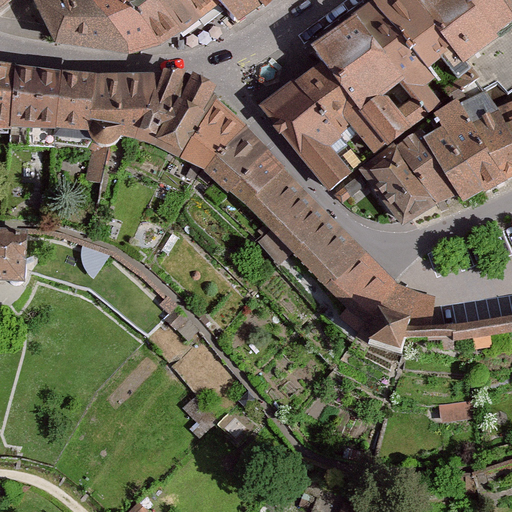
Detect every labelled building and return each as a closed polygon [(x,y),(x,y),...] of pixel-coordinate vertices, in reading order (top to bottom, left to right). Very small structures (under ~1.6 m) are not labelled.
[(0,0),(0,19),(22,0),(0,0)] [(85,0),(42,0),(33,4),(48,35),(55,51),(130,61),(85,0)] [(85,0),(130,61),(162,53),(123,0),(85,0)] [(123,0),(162,53),(174,44),(182,38),(149,0),(123,0)] [(173,0),(149,0),(182,38),(197,27),(173,0)] [(173,0),(197,27),(219,9),(210,0),(173,0)] [(210,0),(219,9),(223,14),(238,31),(262,11),(252,0),(210,0)] [(252,0),(262,11),(268,17),(287,0),(252,0)] [(407,0),(384,0),(372,8),(428,77),(452,57),(407,0)] [(459,0),(407,0),(452,57),(463,71),(496,46),(495,45),(459,0)] [(511,19),(496,0),(459,0),(495,45),(511,31),(511,19)] [(511,0),(496,0),(511,19),(511,0)] [(372,8),(351,25),(428,118),(448,101),(428,77),(372,8)] [(351,25),(312,57),(321,69),(385,152),(386,154),(428,118),(351,25)] [(321,69),(297,87),(340,140),(350,132),(374,160),(385,152),(321,69)] [(0,73),(0,136),(11,137),(16,76),(0,73)] [(60,80),(16,76),(11,137),(55,138),(60,80)] [(187,79),(162,78),(161,81),(137,146),(155,151),(187,79)] [(218,93),(187,79),(155,151),(180,167),(213,103),(218,93)] [(55,138),(90,140),(95,81),(60,80),(55,138)] [(119,141),(137,146),(161,81),(95,81),(90,140),(90,145),(92,149),(96,153),(100,155),(105,156),(110,155),(114,152),(117,148),(119,144),(119,141)] [(340,140),(297,87),(263,114),(329,195),(352,177),(331,152),(343,143),(340,140)] [(205,179),(246,134),(213,103),(180,167),(205,179)] [(484,203),(506,189),(471,132),(457,109),(435,122),(442,134),(481,197),(484,203)] [(511,109),(499,116),(511,138),(511,109)] [(511,138),(499,116),(471,132),(506,189),(511,185),(511,138)] [(246,134),(205,179),(229,201),(232,198),(267,160),(270,156),(246,134)] [(442,134),(424,145),(457,200),(462,208),(481,197),(442,134)] [(390,154),(432,210),(457,200),(424,145),(420,137),(390,154)] [(432,210),(390,154),(359,178),(366,187),(401,233),(432,210)] [(247,213),(285,177),(267,160),(232,198),(247,213)] [(267,234),(257,244),(278,266),(289,254),(326,220),(285,177),(247,213),(267,234)] [(359,178),(335,197),(342,206),(366,187),(359,178)] [(326,220),(289,254),(329,294),(366,257),(326,220)] [(18,235),(0,235),(0,289),(34,289),(34,264),(39,264),(39,245),(18,245),(18,235)] [(366,257),(329,294),(346,311),(380,271),(366,257)] [(390,281),(380,271),(346,311),(375,333),(389,285),(390,281)] [(420,297),(389,285),(375,333),(369,353),(400,363),(406,344),(408,338),(409,333),(420,297)] [(435,301),(420,297),(409,333),(431,331),(435,301)] [(409,333),(406,344),(511,336),(511,322),(431,331),(409,333)] [(441,402),(443,418),(477,415),(475,399),(441,402)] [(368,511),(343,502),(339,511),(368,511)]
